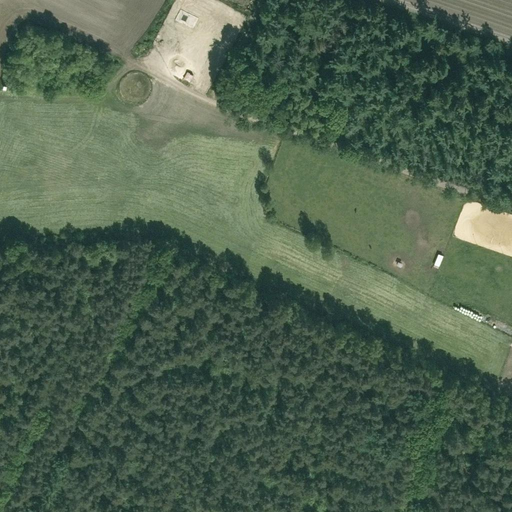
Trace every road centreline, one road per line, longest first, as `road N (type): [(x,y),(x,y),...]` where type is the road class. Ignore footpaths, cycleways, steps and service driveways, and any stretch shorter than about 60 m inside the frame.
road 1 (track): [(511,211),(217,108),(155,74),(177,32)]
road 2 (track): [(411,511),(444,369)]
